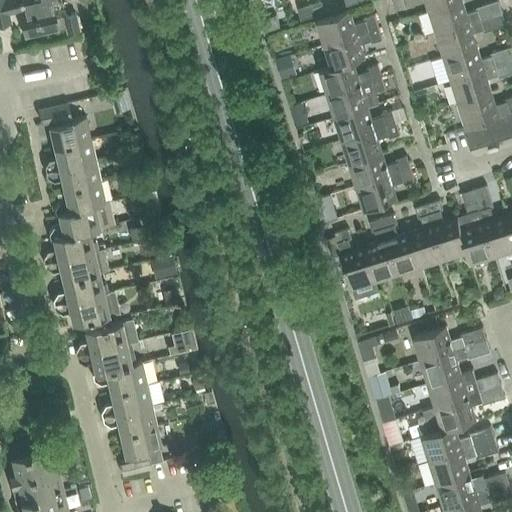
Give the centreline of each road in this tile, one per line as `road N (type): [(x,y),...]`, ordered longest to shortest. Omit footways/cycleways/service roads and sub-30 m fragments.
road 1 (tertiary): [(346,511),(195,0)]
road 2 (residential): [(111,511),(77,373),(33,341),(0,198)]
